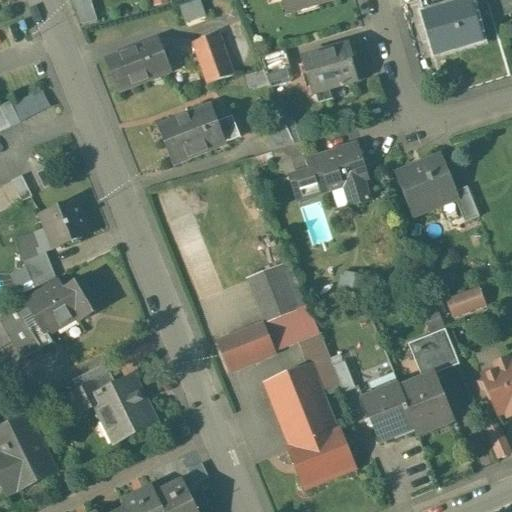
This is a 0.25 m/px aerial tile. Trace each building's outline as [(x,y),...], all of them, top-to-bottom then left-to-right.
[(203,0),(200,0),(184,7),(190,22),(209,14),(203,0)] [(332,0),(282,0),(287,14),(333,0),(332,0)] [(468,2),(423,16),(434,54),(480,40),(468,2)] [(226,30),(192,43),(207,85),(241,72),(226,30)] [(157,40),(105,61),(117,92),(170,71),(157,40)] [(347,46),(303,59),(313,94),(355,81),(351,67),(353,66),(347,46)] [(284,51),(258,59),(263,71),(265,76),(290,69),(284,51)] [(290,69),(265,76),(266,79),(270,88),(290,82),(292,78),(290,69)] [(263,71),(243,77),(246,85),(266,79),(265,76),(263,71)] [(0,106),(0,131),(20,122),(9,102),(0,106)] [(215,104),(187,115),(188,119),(179,123),(177,119),(158,127),(172,164),(224,144),(224,143),(216,123),(214,119),(220,117),(215,104)] [(231,117),(216,123),(224,143),(224,144),(239,138),(231,117)] [(283,119),(261,128),(271,152),(294,145),(283,119)] [(294,145),(271,152),(274,164),(305,155),(301,142),(294,145)] [(356,142),(336,148),(335,150),(307,158),(311,169),(289,176),(297,200),(342,186),(349,208),(369,202),(362,180),(367,178),(356,142)] [(439,157),(396,175),(413,216),(454,199),(456,198),(453,192),(439,157)] [(47,168),(36,174),(44,189),(54,183),(47,168)] [(21,176),(0,186),(0,211),(0,212),(31,197),(21,176)] [(478,217),(466,187),(453,192),(456,198),(454,199),(464,223),(478,217)] [(75,200),(41,214),(54,247),(88,234),(75,200)] [(44,251),(21,261),(33,288),(55,279),(44,251)] [(344,270),(343,288),(366,288),(367,270),(344,270)] [(58,284),(27,302),(46,333),(76,316),(78,320),(106,304),(90,277),(63,292),(58,284)] [(27,302),(0,317),(0,320),(1,323),(0,323),(0,331),(5,329),(23,360),(52,343),(46,333),(27,302)] [(476,302),(449,311),(453,323),(480,313),(476,302)] [(307,306),(263,324),(274,352),(318,335),(307,306)] [(263,324),(216,342),(228,372),(274,353),(274,352),(263,324)] [(444,330),(418,341),(432,376),(434,375),(458,365),(444,330)] [(511,364),(509,366),(506,361),(495,365),(497,371),(483,377),(484,381),(479,383),(481,388),(489,391),(493,402),(492,405),(494,411),(497,412),(498,414),(511,408),(511,410),(511,364)] [(355,389),(344,362),(332,367),(343,394),(355,389)] [(105,365),(81,377),(91,397),(115,385),(105,365)] [(310,365),(264,383),(290,450),(337,431),(310,365)] [(399,389),(398,389),(414,429),(417,437),(453,422),(447,409),(450,407),(443,392),(441,393),(434,375),(432,376),(399,389)] [(91,397),(81,377),(72,381),(78,392),(71,395),(77,408),(78,408),(80,413),(95,406),(91,397)] [(115,385),(91,397),(95,406),(114,444),(155,423),(132,377),(115,385)] [(397,386),(362,401),(379,443),(414,429),(398,389),(399,389),(397,386)] [(19,421),(0,430),(0,450),(1,453),(0,454),(0,480),(7,494),(18,488),(19,490),(53,473),(34,434),(27,437),(19,421)] [(290,450),(289,451),(304,488),(353,469),(338,431),(337,431),(290,450)] [(196,511),(182,483),(155,496),(162,511),(196,511)] [(151,488),(124,502),(127,510),(128,511),(162,511),(155,496),(151,488)]
